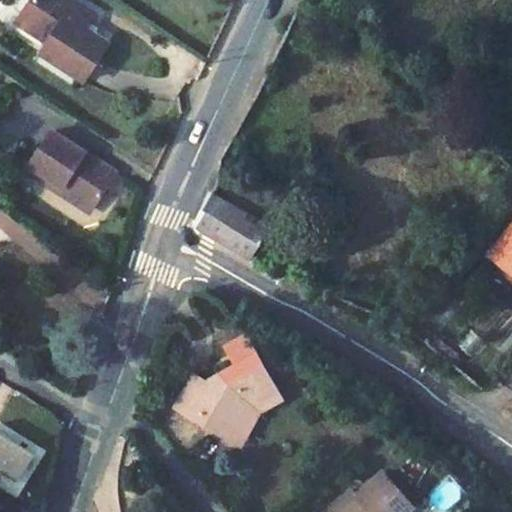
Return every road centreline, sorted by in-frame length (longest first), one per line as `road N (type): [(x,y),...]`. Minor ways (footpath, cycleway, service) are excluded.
road 1 (residential): [(159,241),(203,258),(424,385),(511,452)]
road 2 (residential): [(159,241),(91,511)]
road 3 (residential): [(266,0),(159,241)]
